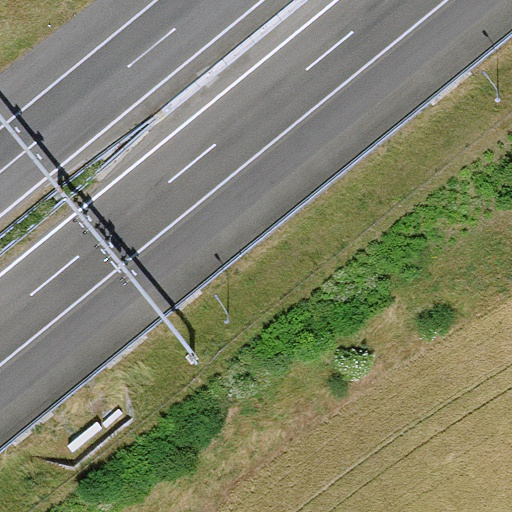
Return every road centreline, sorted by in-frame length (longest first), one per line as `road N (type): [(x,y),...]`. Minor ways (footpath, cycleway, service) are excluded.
road 1 (motorway): [(0,323),(395,0)]
road 2 (motorway): [(205,0),(0,169)]
